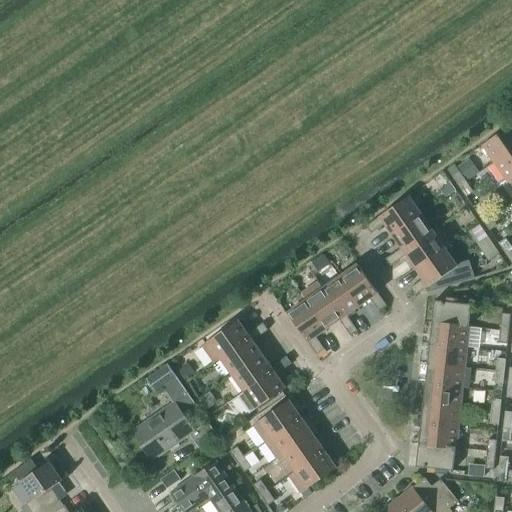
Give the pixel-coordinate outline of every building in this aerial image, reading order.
[(494,163),(511,150),(511,124),(511,125),(481,146),(494,163)] [(511,150),(494,163),(505,180),(511,175),(511,150)] [(459,187),(466,182),(459,172),(451,177),(459,187)] [(459,187),(466,198),(473,193),(466,182),(459,187)] [(392,235),(421,215),(408,197),(366,226),(372,234),(384,225),(392,235)] [(482,221),(489,216),(482,206),(475,211),(482,221)] [(392,235),(401,249),(403,252),(432,232),(421,215),(392,235)] [(489,216),(482,221),(490,232),(497,227),(489,216)] [(415,269),(444,249),(450,245),(438,228),(432,232),(403,252),(401,249),(393,254),(398,261),(406,256),(415,269)] [(505,255),(511,249),(511,248),(506,241),(499,246),(505,255)] [(444,249),(415,269),(422,280),(410,288),(415,296),(425,289),(427,293),(474,278),(469,261),(460,264),(456,267),(444,249)] [(398,261),(393,254),(385,260),(390,267),(398,261)] [(339,278),(359,306),(370,299),(378,312),(386,307),(357,265),(339,278)] [(339,278),(322,289),(342,318),(339,321),(344,328),(351,323),(346,316),(359,306),(339,278)] [(301,295),(306,301),(305,301),(325,330),(339,321),(342,318),(322,289),(318,283),(301,295)] [(325,330),(305,301),(287,314),(316,355),(324,350),(315,337),(325,330)] [(431,324),(468,328),(471,305),(434,301),(431,324)] [(501,323),(509,324),(510,315),(502,314),(501,323)] [(249,339),(251,342),(259,337),(254,330),(247,335),(237,321),(202,346),(214,363),(220,359),(249,339)] [(351,323),(344,328),(350,336),(357,332),(351,323)] [(500,331),(508,332),(509,324),(501,323),(500,331)] [(254,330),(259,337),(267,331),(262,324),(254,330)] [(468,328),(431,324),(429,344),(466,348),(468,328)] [(508,332),(500,331),(499,343),(507,344),(508,332)] [(249,339),(220,359),(232,376),(261,355),(251,342),(249,339)] [(466,348),(429,344),(427,364),(464,368),(466,348)] [(261,355),(232,376),(244,392),(272,372),(275,376),(283,370),(278,363),(270,369),(261,355)] [(278,363),(283,370),(291,365),(286,357),(278,363)] [(496,372),(504,372),(505,360),(497,359),(496,372)] [(464,368),(427,364),(425,384),(462,388),(464,368)] [(197,407),(167,365),(146,380),(155,393),(163,388),(173,404),(132,433),(152,461),(189,436),(198,449),(217,436),(207,422),(194,432),(183,417),(197,407)] [(272,372),(244,392),(256,410),(285,389),(275,376),(272,372)] [(504,372),(496,372),(495,384),(503,385),(504,372)] [(462,388),(425,384),(422,405),(459,409),(462,388)] [(491,412),(500,413),(501,401),(493,400),(491,412)] [(265,443),(300,418),(288,401),(252,426),(265,443)] [(459,409),(422,405),(420,426),(457,430),(459,409)] [(500,413),(491,412),(490,425),(498,426),(500,413)] [(503,427),(511,428),(511,425),(511,412),(505,412),(503,427)] [(276,460),(283,455),(312,435),(300,418),(265,443),(276,460)] [(418,446),(455,450),(457,430),(420,426),(418,446)] [(511,428),(503,427),(501,442),(510,443),(511,428)] [(312,435),(283,455),(295,472),(324,452),(312,435)] [(487,454),(495,455),(496,441),(488,441),(487,454)] [(455,450),(418,446),(416,467),(453,471),(455,450)] [(237,463),(244,458),(237,447),(229,453),(237,463)] [(324,452),(295,472),(295,473),(288,477),(300,494),(336,469),(324,452)] [(495,455),(487,454),(486,462),(494,463),(495,455)] [(498,469),(507,470),(508,458),(500,457),(498,469)] [(244,458),(237,463),(244,473),(251,468),(244,458)] [(31,460),(12,473),(32,500),(25,505),(30,511),(44,511),(60,501),(54,492),(61,487),(58,483),(61,481),(48,463),(38,470),(31,460)] [(250,511),(215,462),(170,494),(182,511),(189,511),(209,499),(217,511),(250,511)] [(494,463),(486,462),(485,470),(493,470),(494,463)] [(507,470),(498,469),(497,482),(506,483),(507,470)] [(167,490),(180,481),(173,472),(161,481),(167,490)] [(410,490),(427,511),(451,511),(449,509),(458,502),(440,480),(431,487),(424,478),(410,490)] [(260,496),(267,491),(260,481),(253,486),(260,496)] [(427,511),(410,490),(393,503),(400,511),(427,511)] [(267,491),(260,496),(267,507),(274,502),(267,491)] [(495,497),(494,511),(502,511),(504,498),(495,497)] [(382,511),(400,511),(393,503),(382,511)]
